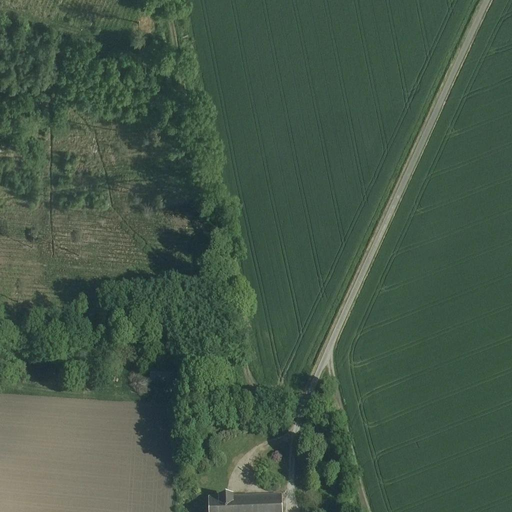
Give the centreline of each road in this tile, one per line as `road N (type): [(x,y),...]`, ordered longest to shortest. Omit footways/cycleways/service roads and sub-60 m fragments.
road 1 (track): [(173,0),(257,400),(335,403)]
road 2 (track): [(323,365),(372,511)]
